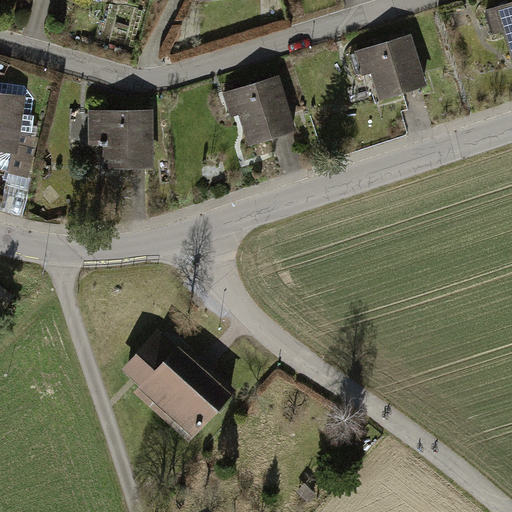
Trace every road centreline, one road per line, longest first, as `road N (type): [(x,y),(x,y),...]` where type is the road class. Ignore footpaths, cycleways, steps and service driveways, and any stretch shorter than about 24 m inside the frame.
road 1 (residential): [(511,126),(204,233),(60,255),(0,238)]
road 2 (residential): [(416,0),(173,76),(121,75),(0,38)]
road 3 (track): [(511,511),(247,312),(204,233)]
road 4 (track): [(60,255),(141,511)]
